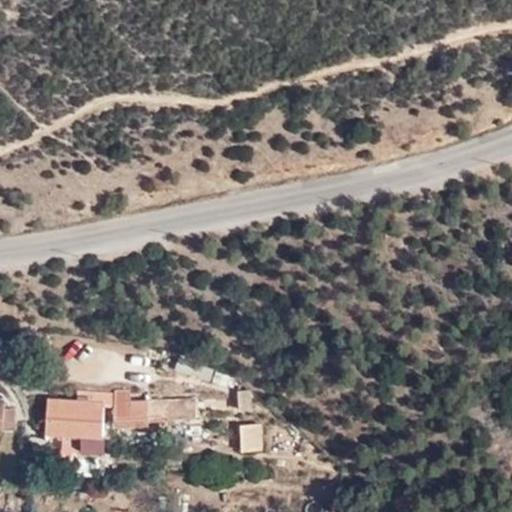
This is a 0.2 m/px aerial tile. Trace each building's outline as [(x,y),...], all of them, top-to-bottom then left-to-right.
[(251,398),(251,391),(249,389),(239,390),(239,397),(251,398)] [(46,432),(101,434),(103,407),(104,392),(78,391),(77,402),(48,400),(46,432)] [(114,406),(113,393),(104,392),(103,405),(114,406)] [(252,409),(251,398),(239,397),(240,409),(252,409)] [(168,415),(168,417),(197,415),(196,399),(129,402),(130,417),(141,416),(168,415)] [(4,407),(2,427),(15,428),(16,408),(4,407)] [(168,420),(168,417),(168,415),(141,416),(141,423),(150,423),(150,420),(168,420)]
